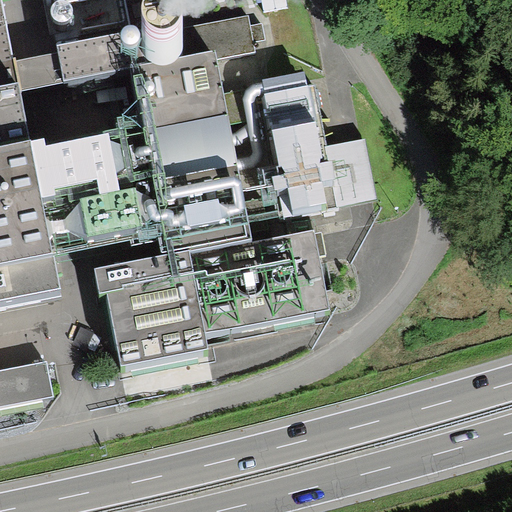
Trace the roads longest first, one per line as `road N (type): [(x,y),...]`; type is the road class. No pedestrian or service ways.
road 1 (motorway): [(511,382),(0,511)]
road 2 (motorway): [(216,511),(511,432)]
